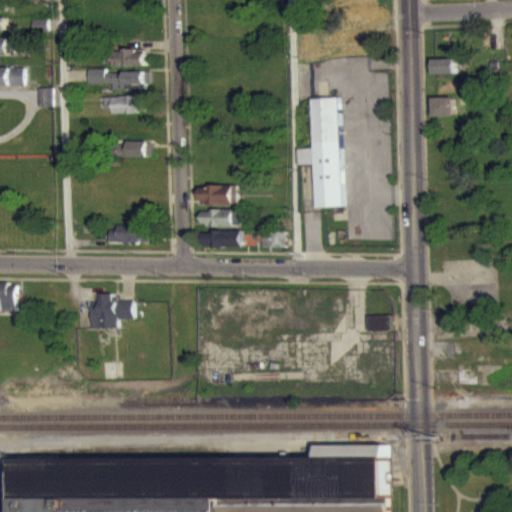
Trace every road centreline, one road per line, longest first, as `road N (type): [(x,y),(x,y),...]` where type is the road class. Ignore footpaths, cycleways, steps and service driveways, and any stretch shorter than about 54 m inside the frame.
road 1 (primary): [(407,0),(420,511)]
road 2 (residential): [(0,262),(412,267)]
road 3 (residential): [(180,264),(171,0)]
